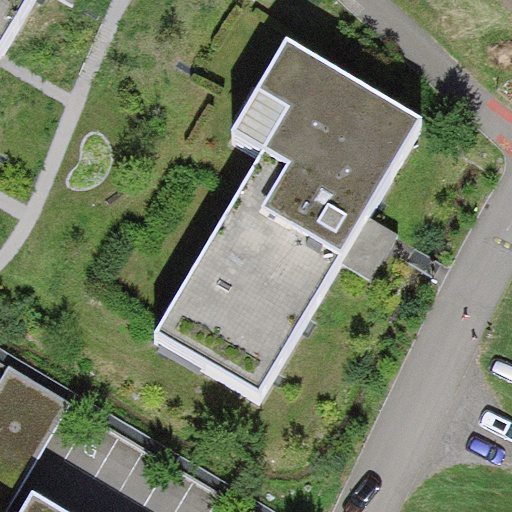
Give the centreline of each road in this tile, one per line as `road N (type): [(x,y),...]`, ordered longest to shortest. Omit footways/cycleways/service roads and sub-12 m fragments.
road 1 (residential): [(511,239),(377,511)]
road 2 (residential): [(511,133),(366,0)]
